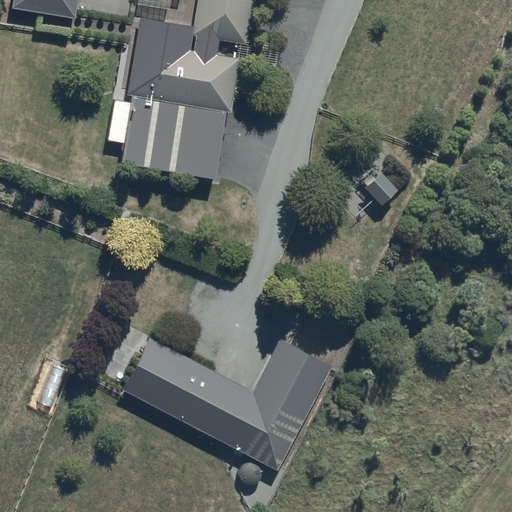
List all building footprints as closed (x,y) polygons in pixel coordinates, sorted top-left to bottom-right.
[(76,0),(11,0),(10,11),(73,22),(76,0)] [(252,0),(198,0),(193,39),(245,47),(252,0)] [(237,63),(134,46),(126,100),(132,101),(120,170),(211,186),(223,116),(228,117),(237,63)] [(378,178),(362,192),(380,212),(396,197),(378,178)] [(148,343),(121,393),(277,473),(329,372),(277,345),(251,396),(148,343)] [(237,479),(238,480),(238,481),(239,482),(239,483),(240,484),(240,485),(241,485),(242,486),(243,487),(244,487),(245,487),(246,488),(247,488),(248,488),(249,488),(250,488),(251,488),(252,488),(253,488),(254,487),(255,487),(256,486),(257,486),(258,485),(258,484),(259,483),(260,482),(261,481),(261,480),(261,478),(261,477),(261,476),(261,475),(261,474),(261,473),(261,472),(260,471),(260,470),(259,469),(258,468),(257,467),(256,466),(255,465),(254,465),(253,465),(252,464),(250,464),(249,464),(248,464),(247,464),(246,464),(245,465),(244,465),(243,466),(242,466),(242,467),(241,467),(240,468),(239,469),(239,470),(238,471),(238,472),(238,473),(237,474),(237,475),(237,476),(237,477),(237,478),(237,479)]
